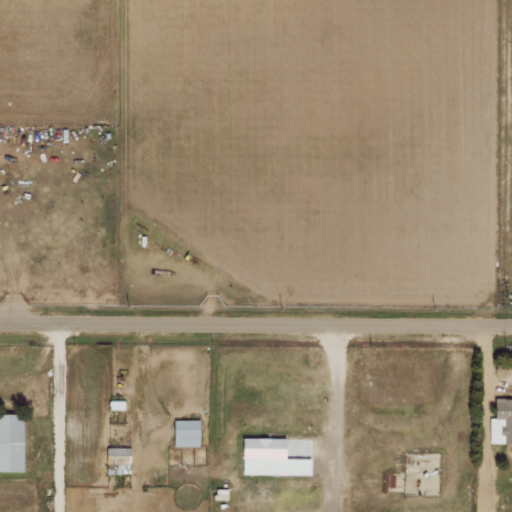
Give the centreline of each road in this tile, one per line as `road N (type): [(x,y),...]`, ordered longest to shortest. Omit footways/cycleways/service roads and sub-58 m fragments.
road 1 (residential): [(0,318),(511,322)]
road 2 (residential): [(57,511),(59,319)]
